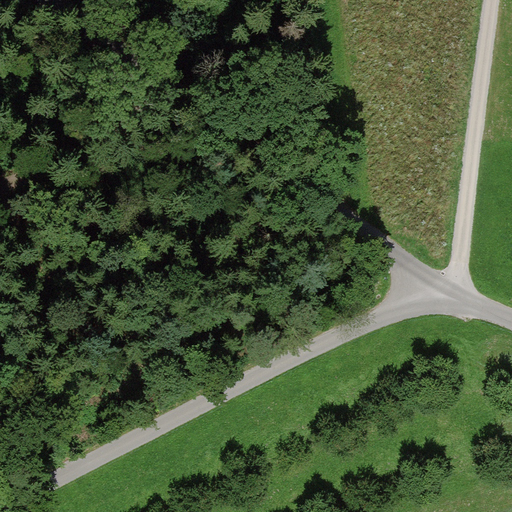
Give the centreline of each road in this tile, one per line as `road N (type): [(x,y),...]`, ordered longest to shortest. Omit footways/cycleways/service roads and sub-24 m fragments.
road 1 (unclassified): [(433,286),(0,508)]
road 2 (unclassified): [(433,286),(59,0)]
road 3 (track): [(461,301),(497,0)]
road 4 (track): [(163,80),(0,159)]
